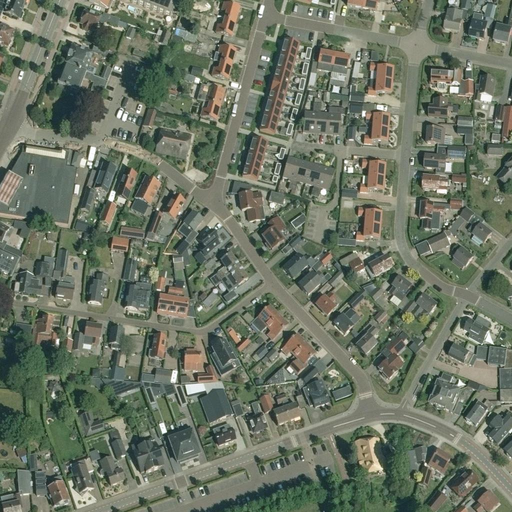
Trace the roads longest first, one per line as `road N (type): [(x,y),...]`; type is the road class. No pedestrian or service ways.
road 1 (residential): [(0,301),(203,332),(272,283)]
road 2 (tertiary): [(98,511),(368,417)]
road 3 (residential): [(212,204),(129,150),(7,130)]
road 4 (residential): [(212,204),(265,17)]
road 5 (residential): [(468,296),(439,288),(408,263),(396,239),(403,155)]
road 6 (residential): [(368,417),(358,375),(272,283)]
road 7 (residential): [(416,45),(265,17)]
road 8 (tertiary): [(7,130),(59,0)]
road 9 (tertiary): [(511,490),(462,442),(398,414)]
road 10 (residential): [(398,414),(468,296)]
